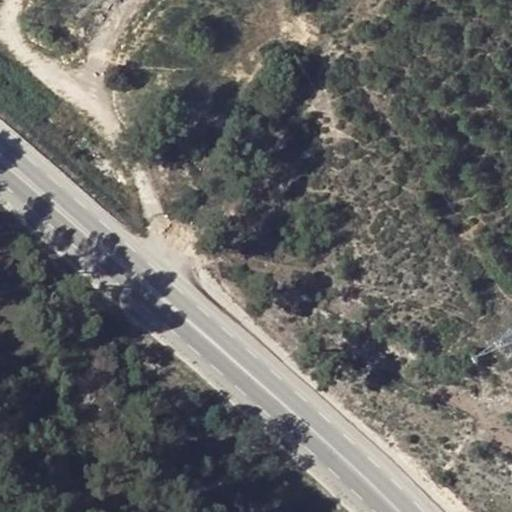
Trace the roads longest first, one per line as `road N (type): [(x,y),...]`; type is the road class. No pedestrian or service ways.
road 1 (tertiary): [(382,511),(0,170)]
road 2 (unknown): [(134,287),(158,264),(157,205),(135,146),(76,72)]
